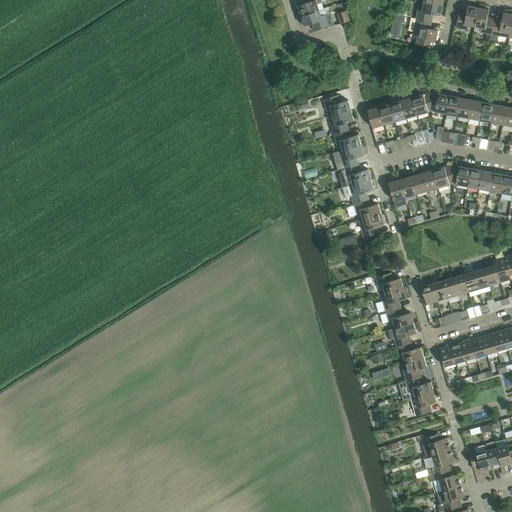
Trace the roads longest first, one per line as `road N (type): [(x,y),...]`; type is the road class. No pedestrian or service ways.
road 1 (residential): [(378,165),(337,33),(301,45),(287,0)]
road 2 (residential): [(474,491),(428,337)]
road 3 (residential): [(511,162),(434,148),(378,165)]
